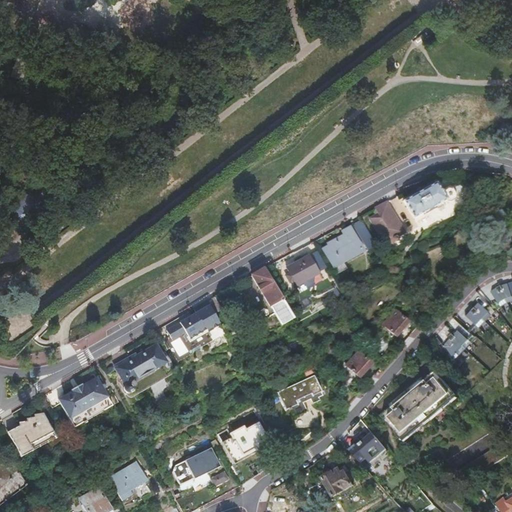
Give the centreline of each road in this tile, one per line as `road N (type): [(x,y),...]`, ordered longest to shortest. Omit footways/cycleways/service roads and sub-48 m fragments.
road 1 (residential): [(64,368),(430,162),(484,159),(511,168)]
road 2 (track): [(405,23),(37,308)]
road 3 (track): [(63,337),(87,302),(239,215),(396,81)]
road 4 (track): [(304,50),(23,269)]
road 5 (residential): [(259,487),(352,419),(476,279),(511,266)]
road 6 (track): [(46,249),(30,226),(95,32),(88,0)]
